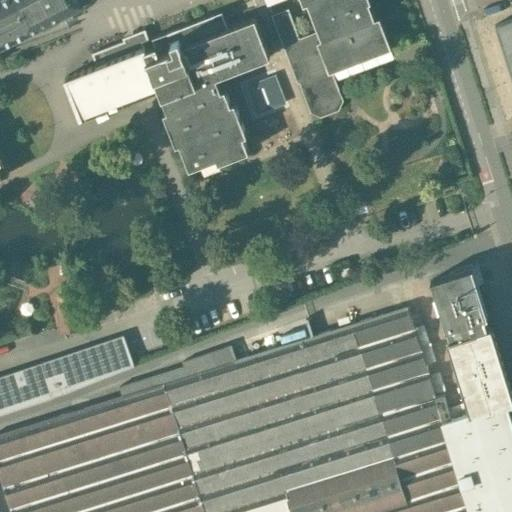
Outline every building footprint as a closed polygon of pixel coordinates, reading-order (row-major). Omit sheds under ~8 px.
[(0,0),(0,44),(18,35),(18,36),(84,2),(83,0),(0,0)] [(301,0),(303,4),(307,3),(318,31),(299,38),(288,8),(271,15),(297,83),(299,82),(310,112),(320,116),(338,110),(343,100),(331,70),(391,47),(379,16),(374,18),(368,2),(370,1),(369,0),(301,0)] [(155,44),(146,49),(145,45),(144,46),(143,47),(160,80),(156,83),(166,109),(163,110),(176,144),(179,142),(188,166),(216,156),(218,162),(248,151),(243,136),(246,134),(234,100),(229,102),(225,88),(221,89),(216,77),(269,56),(254,17),(242,22),(229,27),(222,11),(153,37),(155,44)] [(511,19),(496,25),(511,74),(511,19)] [(123,37),(124,40),(125,40),(126,40),(140,35),(142,42),(149,39),(145,29),(123,37)] [(124,40),(92,52),(96,64),(143,47),(144,46),(142,42),(140,35),(126,40),(125,40),(124,40)] [(65,76),(81,116),(83,115),(82,112),(118,98),(144,88),(156,83),(160,80),(143,47),(96,64),(65,76)] [(144,88),(118,98),(121,107),(147,96),(144,88)] [(476,261),(451,270),(452,274),(428,282),(444,330),(447,328),(451,339),(486,328),(483,318),(487,317),(476,283),(483,280),(476,261)] [(78,289),(57,291),(60,330),(81,329),(78,289)] [(511,511),(511,425),(505,404),(470,414),(452,419),(443,422),(435,396),(408,306),(332,329),(123,394),(0,432),(0,474),(11,511),(511,511)] [(307,316),(183,360),(185,366),(120,386),(123,394),(332,329),(328,319),(310,323),(307,316)] [(451,339),(447,341),(470,414),(505,404),(511,402),(511,397),(490,327),(486,328),(451,339)] [(0,413),(53,397),(135,365),(124,336),(0,377),(0,413)] [(452,419),(444,394),(435,396),(443,422),(452,419)] [(11,511),(0,474),(0,511),(11,511)]
